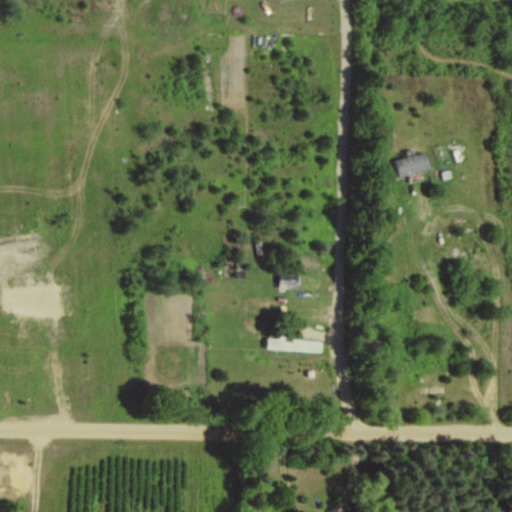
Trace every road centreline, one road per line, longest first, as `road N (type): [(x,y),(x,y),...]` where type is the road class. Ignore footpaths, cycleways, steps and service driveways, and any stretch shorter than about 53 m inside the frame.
road 1 (residential): [(0,430),(511,436)]
road 2 (residential): [(351,435),(339,345),(347,0)]
